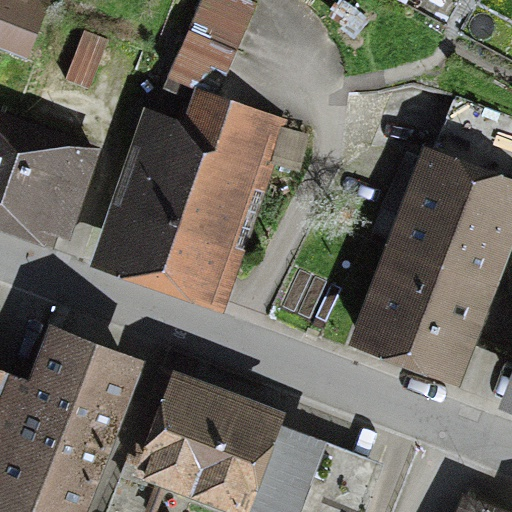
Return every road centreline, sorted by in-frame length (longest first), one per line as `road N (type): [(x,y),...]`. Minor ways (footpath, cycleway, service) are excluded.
road 1 (residential): [(227,343),(357,101),(448,72)]
road 2 (residential): [(511,454),(227,343)]
road 3 (residential): [(227,343),(0,256)]
